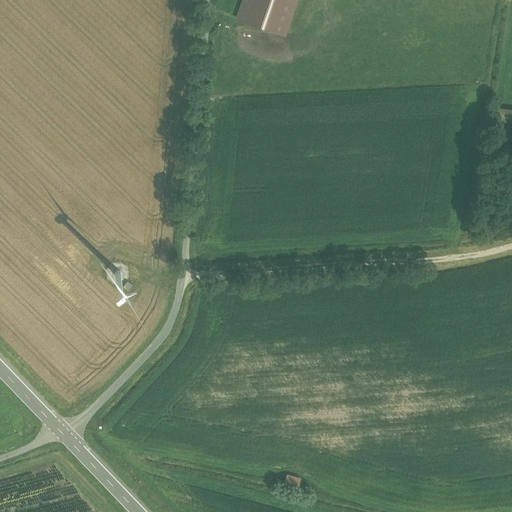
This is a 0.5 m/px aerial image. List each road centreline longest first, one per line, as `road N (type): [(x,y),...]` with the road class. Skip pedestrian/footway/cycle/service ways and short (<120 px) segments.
road 1 (unclassified): [(208,0),(172,317),(148,354),(60,430)]
road 2 (track): [(181,278),(444,260),(511,247)]
